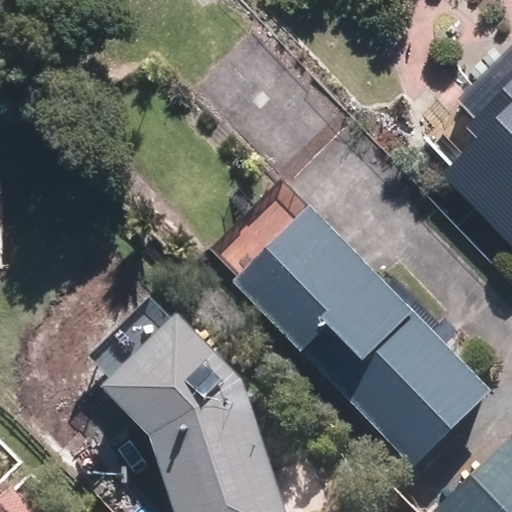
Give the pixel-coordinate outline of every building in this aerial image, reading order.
[(263,32),(208,84),(289,170),(345,117),(263,32)] [(511,134),(511,144),(475,180),(511,219),(511,115),(502,125),(511,134)] [(334,213),(260,282),(429,458),(502,388),(334,213)] [(308,511),(269,382),(205,319),(137,389),(185,435),(208,511),(308,511)] [(511,511),(511,446),(448,508),(451,511),(511,511)] [(52,511),(32,490),(7,511),(52,511)]
